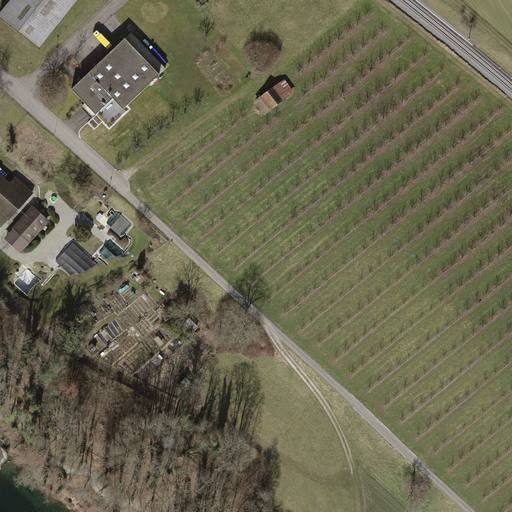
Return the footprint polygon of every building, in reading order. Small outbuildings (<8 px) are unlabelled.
[(11,0),(0,14),(42,47),(78,0),(11,0)] [(134,32),(72,89),(98,118),(117,100),(127,111),(170,71),(134,32)] [(296,93),(286,80),(258,102),(268,115),(296,93)] [(0,171),(0,213),(10,222),(36,194),(17,177),(12,182),(0,171)] [(52,222),(33,206),(13,228),(31,245),(52,222)] [(76,242),(58,260),(77,280),(96,262),(76,242)] [(0,469),(0,470),(2,468),(1,465),(9,457),(8,453),(2,446),(3,445),(6,442),(1,437),(0,438),(0,469)]
